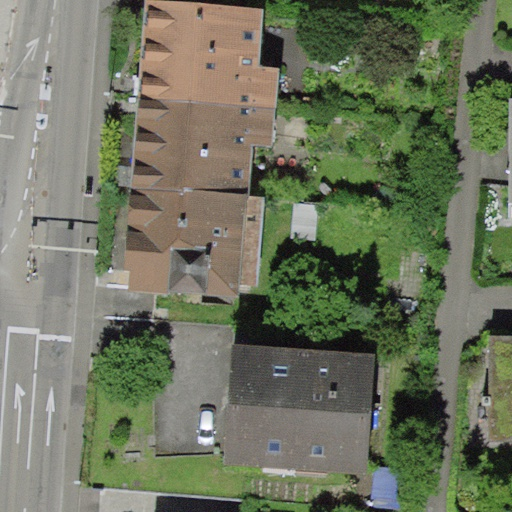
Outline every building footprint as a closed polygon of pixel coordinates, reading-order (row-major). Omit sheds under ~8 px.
[(198,0),(144,0),(137,92),(254,101),(262,5),(198,0)] [(137,92),(130,188),(246,198),(254,101),(137,92)] [(130,188),(122,284),(238,294),(246,198),(130,188)] [(511,339),(490,339),(490,447),(511,446),(511,339)] [(237,356),(228,461),(369,472),(378,368),(237,356)]
